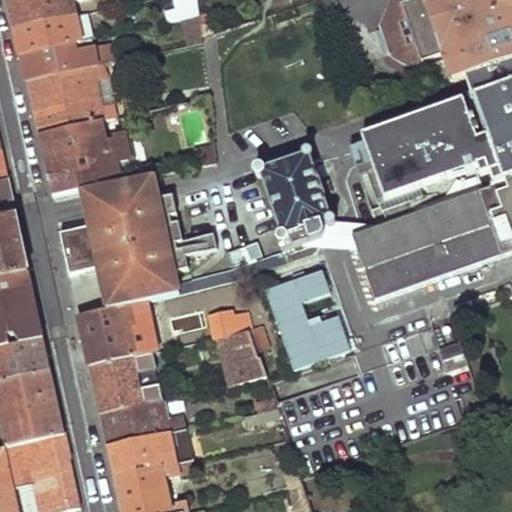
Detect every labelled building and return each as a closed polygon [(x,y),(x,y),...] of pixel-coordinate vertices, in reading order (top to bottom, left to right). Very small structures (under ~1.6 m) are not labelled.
[(16,32),(75,18),(71,5),(88,0),(34,0),(10,5),(14,20),(16,32)] [(200,17),(197,0),(173,0),(178,22),(200,17)] [(421,62),(402,3),(396,0),(391,0),(379,28),(388,54),(417,70),(421,62)] [(511,0),(410,0),(402,3),(421,62),(444,54),(454,84),(468,79),(511,64),(511,0)] [(91,41),(95,40),(91,15),(75,18),(78,37),(84,36),(85,43),(91,41)] [(200,17),(178,22),(169,24),(175,51),(203,45),(202,38),(200,17)] [(73,45),(85,43),(84,36),(78,37),(75,18),(16,32),(19,44),(21,56),(73,45)] [(146,36),(138,37),(143,58),(150,56),(146,36)] [(74,53),(92,50),(91,41),(85,43),(73,45),(74,53)] [(104,67),(112,65),(109,53),(94,55),(92,50),(74,53),(73,45),(21,56),(24,71),(27,84),(104,67)] [(511,64),(468,79),(472,90),(475,100),(364,141),(377,178),(388,203),(488,162),(498,186),(492,188),(485,195),(354,242),(357,249),(376,304),(511,255),(511,64)] [(103,124),(115,120),(112,109),(101,111),(94,82),(107,79),(104,67),(27,84),(34,112),(39,137),(103,124)] [(112,109),(107,79),(94,82),(101,111),(112,109)] [(46,167),(137,148),(135,143),(120,145),(118,139),(107,141),(103,124),(39,137),(43,153),(46,167)] [(83,191),(117,185),(114,166),(146,158),(143,147),(137,148),(46,167),(50,184),(53,198),(83,191)] [(217,164),(215,147),(198,151),(201,167),(217,164)] [(287,264),(319,253),(317,247),(316,243),(331,237),(328,225),(333,223),(324,196),(334,193),(329,179),(318,183),(309,158),(267,171),(259,169),(255,175),(228,183),(236,207),(228,210),(231,219),(225,221),(232,241),(238,239),(239,242),(264,234),(261,226),(265,224),(270,237),(241,246),(248,266),(284,256),(287,264)] [(117,185),(83,191),(86,205),(91,229),(61,236),(70,278),(100,271),(109,310),(143,302),(178,294),(177,287),(174,274),(189,270),(186,259),(185,251),(192,250),(194,257),(209,254),(206,238),(183,243),(168,246),(158,201),(155,190),(152,177),(117,185)] [(333,223),(328,225),(331,237),(316,243),(317,247),(357,249),(354,242),(485,195),(460,179),(448,198),(413,211),(410,203),(385,213),(387,220),(364,228),(362,226),(333,223)] [(8,181),(0,182),(0,221),(16,218),(12,200),(8,181)] [(168,246),(183,243),(173,198),(158,201),(168,246)] [(0,221),(0,282),(29,276),(22,248),(16,218),(0,221)] [(194,257),(192,250),(185,251),(186,259),(194,257)] [(287,264),(284,256),(248,266),(177,287),(178,294),(235,281),(287,264)] [(288,374),(348,356),(337,318),(307,326),(301,307),(329,298),(322,274),(264,291),(288,374)] [(0,282),(0,351),(43,342),(36,311),(29,276),(0,282)] [(149,354),(157,352),(155,345),(133,348),(131,337),(142,334),(138,313),(146,312),(143,302),(109,310),(78,318),(85,344),(90,368),(134,358),(149,354)] [(234,320),(247,318),(244,311),(232,313),(234,320)] [(133,348),(155,345),(146,312),(138,313),(142,334),(131,337),(133,348)] [(229,336),(252,331),(247,318),(234,320),(232,313),(211,319),(216,339),(229,336)] [(252,331),(258,351),(267,348),(261,329),(252,331)] [(252,331),(229,336),(235,369),(230,370),(235,386),(268,379),(258,351),(252,331)] [(229,336),(216,339),(228,388),(235,386),(230,370),(235,369),(229,336)] [(0,386),(50,376),(47,360),(43,342),(0,351),(0,386)] [(458,344),(439,350),(446,371),(465,365),(458,344)] [(149,354),(134,358),(137,374),(153,371),(149,354)] [(134,358),(90,368),(95,393),(100,417),(145,407),(137,374),(134,358)] [(0,386),(0,419),(6,449),(64,437),(57,407),(50,376),(0,386)] [(172,434),(187,431),(184,417),(171,420),(168,401),(145,407),(100,417),(104,433),(107,448),(172,434)] [(278,411),(275,402),(257,407),(258,415),(278,411)] [(176,452),(192,449),(187,431),(172,434),(176,452)] [(178,466),(194,463),(192,449),(176,452),(172,434),(107,448),(111,465),(115,481),(178,466)] [(6,449),(15,490),(35,486),(39,511),(80,511),(72,475),(64,437),(6,449)] [(0,450),(0,511),(18,511),(15,490),(6,449),(0,450)] [(188,511),(187,507),(173,509),(166,477),(181,475),(178,466),(115,481),(121,511),(188,511)] [(311,511),(304,490),(295,492),(301,511),(311,511)]
